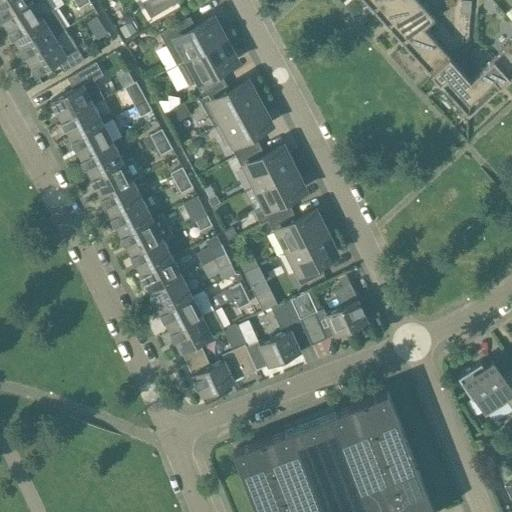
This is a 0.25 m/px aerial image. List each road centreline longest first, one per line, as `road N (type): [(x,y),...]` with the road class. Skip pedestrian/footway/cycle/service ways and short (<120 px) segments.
road 1 (residential): [(413,343),(240,0)]
road 2 (residential): [(169,437),(0,102)]
road 3 (residential): [(169,437),(413,343)]
road 4 (residential): [(482,511),(413,343)]
